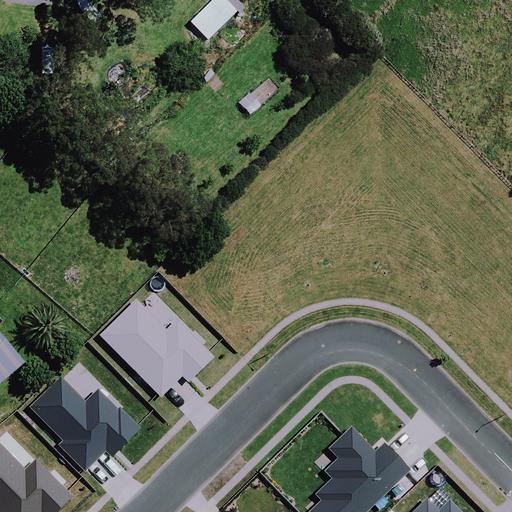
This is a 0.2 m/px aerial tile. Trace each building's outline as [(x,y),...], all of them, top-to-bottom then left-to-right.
[(222,0),(213,0),(190,24),(206,40),(235,12),(222,0)] [(135,303),(99,338),(159,398),(180,378),(185,383),(211,358),(175,322),(164,332),(135,303)] [(0,343),(0,382),(19,366),(0,343)] [(59,380),(29,409),(62,442),(57,446),(82,472),(103,451),(110,458),(138,431),(117,410),(115,412),(95,392),(83,405),(59,380)] [(373,454),(349,429),(327,451),(336,460),(324,472),(332,480),(315,497),(320,502),(309,511),(364,511),(406,471),(381,446),(373,454)] [(438,511),(435,511),(425,501),(414,511),(457,511),(448,503),(438,511)]
